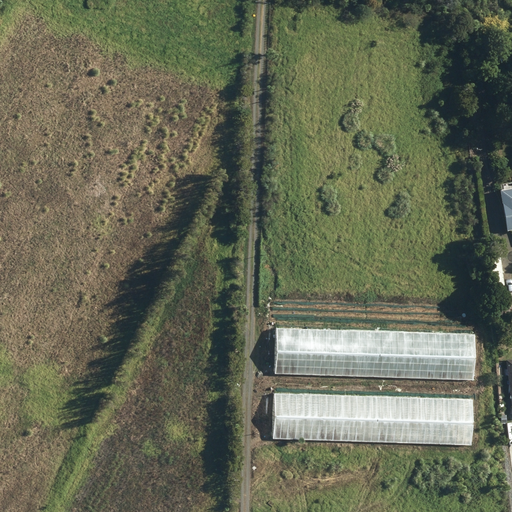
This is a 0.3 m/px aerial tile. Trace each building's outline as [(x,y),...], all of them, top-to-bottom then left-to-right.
[(501,190),(500,190),(507,230),(511,229),(511,182),(500,185),(501,190)] [(500,260),(491,261),(494,286),(504,286),(503,273),(501,273),(500,260)] [(503,303),(504,315),(511,314),(511,292),(502,293),(503,301),(500,301),(500,303),(503,303)] [(275,373),(473,380),(474,334),(276,328),(275,373)] [(274,393),(273,438),(471,445),(472,399),(274,393)]
